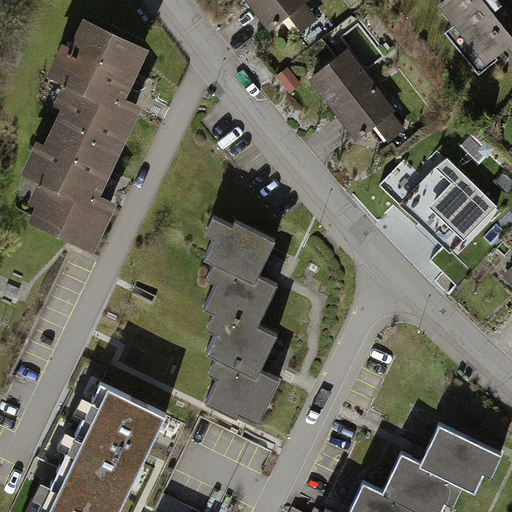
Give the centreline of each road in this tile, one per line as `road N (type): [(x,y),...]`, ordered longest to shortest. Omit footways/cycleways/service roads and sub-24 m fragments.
road 1 (residential): [(392,284),(163,0)]
road 2 (residential): [(392,284),(264,511)]
road 3 (residential): [(511,382),(392,284)]
